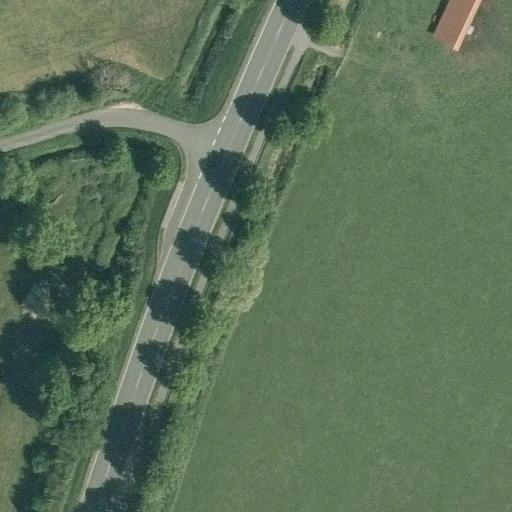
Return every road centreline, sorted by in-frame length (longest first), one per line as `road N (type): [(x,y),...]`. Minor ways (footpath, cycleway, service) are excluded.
road 1 (primary): [(88,511),(221,148)]
road 2 (unclassified): [(0,151),(104,121),(170,130),(221,148)]
road 3 (primary): [(221,148),(286,0)]
